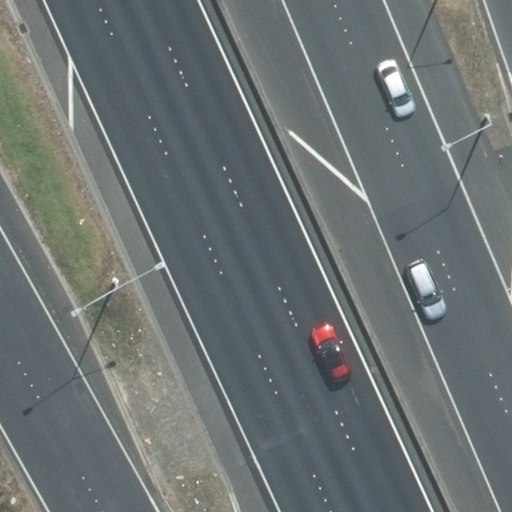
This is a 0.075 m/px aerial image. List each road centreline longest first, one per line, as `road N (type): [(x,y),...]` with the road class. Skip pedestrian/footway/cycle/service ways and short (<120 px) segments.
road 1 (motorway): [(393,511),(152,0)]
road 2 (motorway): [(334,0),(511,410)]
road 3 (motorway): [(105,511),(0,322)]
